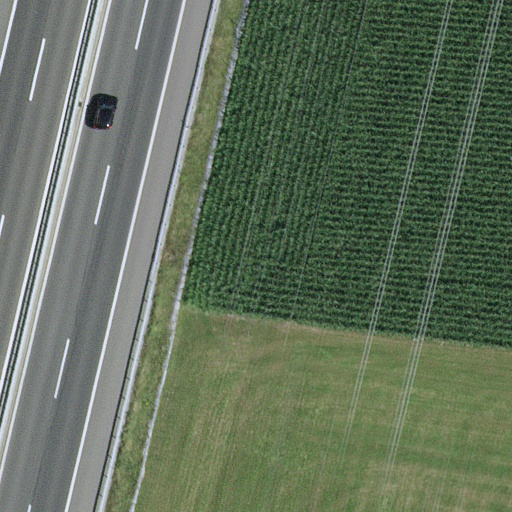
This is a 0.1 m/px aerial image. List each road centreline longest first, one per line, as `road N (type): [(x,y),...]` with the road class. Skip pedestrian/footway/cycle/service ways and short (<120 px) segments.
road 1 (motorway): [(28,511),(146,0)]
road 2 (motorway): [(51,0),(0,224)]
